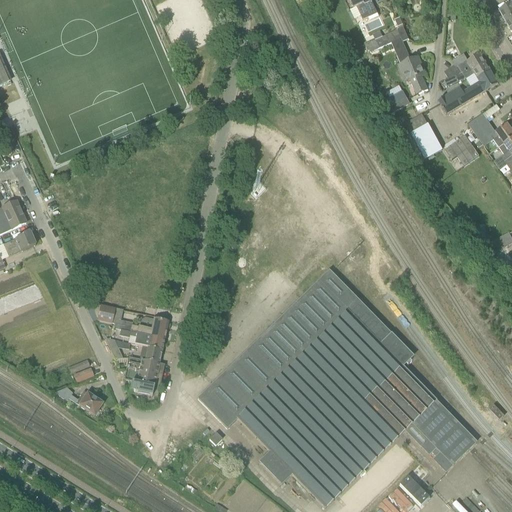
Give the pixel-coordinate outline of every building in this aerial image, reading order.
[(349,0),(354,10),(357,8),(357,9),(361,18),(363,22),(377,15),(370,0),(349,0)] [(511,4),(499,12),(506,23),(511,19),(511,4)] [(447,22),(455,22),(456,12),(448,12),(447,22)] [(418,96),(428,91),(425,83),(423,84),(420,78),(426,76),(419,59),(412,62),(403,42),(408,40),(404,29),(399,31),(383,39),(376,42),(366,46),(369,53),(370,52),(371,54),(392,45),(402,67),(403,66),(413,89),(415,88),(418,96)] [(376,42),(383,39),(380,33),(373,36),(376,42)] [(486,65),(480,55),(457,69),(455,67),(444,74),(448,81),(462,74),(463,75),(471,70),(473,72),(486,65)] [(10,84),(0,59),(0,88),(6,85),(7,87),(11,86),(10,84)] [(462,82),(462,83),(475,75),(477,80),(491,72),(486,65),(473,72),(471,70),(463,75),(462,74),(448,81),(444,82),(447,89),(459,83),(462,82)] [(447,116),(498,85),(491,72),(477,80),(479,83),(463,94),(460,89),(437,102),(447,116)] [(389,109),(387,110),(390,116),(408,106),(405,100),(406,100),(403,93),(385,103),(389,109)] [(412,136),(428,127),(423,116),(406,125),(412,136)] [(511,140),(511,132),(508,126),(496,134),(483,116),(469,126),(470,128),(483,147),(484,148),(493,142),(499,149),(511,140)] [(404,140),(417,165),(443,152),(429,126),(428,127),(412,136),(404,140)] [(457,158),(458,160),(464,168),(479,158),(475,152),(465,138),(445,152),(452,162),(457,158)] [(511,140),(499,149),(504,156),(494,163),(501,172),(511,165),(511,140)] [(511,165),(501,172),(505,178),(507,177),(510,174),(511,176),(511,165)] [(0,210),(0,236),(11,231),(26,225),(16,203),(2,210),(0,210)] [(486,239),(485,229),(477,230),(478,240),(486,239)] [(3,246),(7,257),(8,259),(36,247),(30,234),(3,246)] [(511,241),(508,235),(485,247),(491,257),(501,251),(511,245),(511,241)] [(463,456),(471,449),(476,444),(401,368),(405,363),(411,358),(390,336),(389,336),(369,316),(327,273),(312,287),(305,295),(198,401),(226,430),(236,421),(269,454),(259,464),(280,486),(291,476),(325,510),(401,436),(405,432),(428,456),(431,453),(436,458),(433,461),(445,474),(456,463),(463,456)] [(121,312),(91,305),(94,315),(98,316),(97,322),(112,325),(114,317),(120,318),(121,312)] [(165,341),(165,339),(169,322),(155,319),(152,331),(132,327),(130,332),(149,336),(149,338),(165,341)] [(130,332),(132,327),(132,325),(125,323),(124,327),(123,332),(130,334),(130,332)] [(123,332),(121,332),(120,337),(129,339),(129,337),(136,338),(135,346),(143,348),(162,352),(165,341),(149,338),(149,336),(130,332),(130,334),(123,332)] [(105,340),(113,357),(114,360),(123,360),(122,359),(114,342),(106,340),(105,340)] [(148,349),(143,348),(140,361),(159,365),(162,352),(148,349)] [(157,377),(159,366),(159,365),(140,361),(139,362),(129,359),(122,359),(123,360),(114,360),(116,364),(128,364),(126,371),(157,377)] [(87,362),(74,368),(76,373),(89,368),(87,362)] [(90,371),(74,377),(77,384),(93,378),(90,371)] [(126,371),(124,382),(132,383),(130,393),(152,398),(157,377),(126,371)] [(72,396),(66,390),(54,395),(67,404),(69,401),(94,418),(103,405),(84,393),(78,402),(71,397),(72,396)] [(489,410),(500,422),(505,417),(494,406),(489,410)] [(210,442),(215,447),(222,441),(216,435),(209,441),(210,442)] [(191,457),(196,462),(204,453),(199,449),(191,457)] [(420,491),(416,487),(411,483),(407,478),(399,487),(403,491),(407,495),(411,500),(415,504),(420,508),(428,500),(424,496),(420,491)] [(185,490),(198,498),(200,495),(190,488),(187,486),(185,490)]
